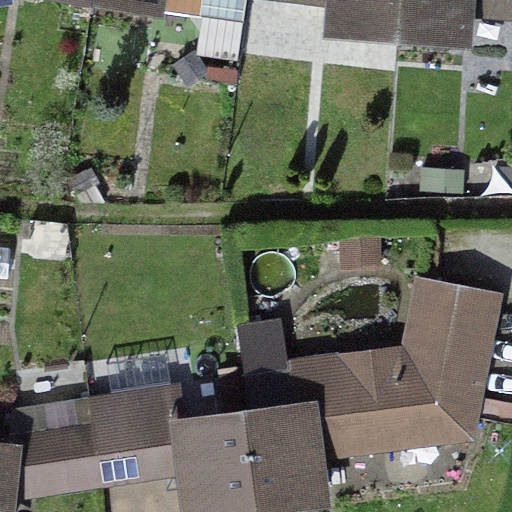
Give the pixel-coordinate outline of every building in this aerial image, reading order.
[(81,0),(88,1),(153,12),(155,0),(81,0)] [(395,38),(461,43),(463,0),(331,0),(329,33),(395,38)] [(488,303),(419,289),(408,348),(477,362),(488,303)] [(167,473),(181,471),(186,511),(241,511),(253,511),(318,502),(312,456),(464,436),(474,383),(442,377),(423,379),(402,382),(392,374),(390,357),(345,363),(348,389),(322,391),(324,408),(249,418),(241,420),(179,428),(175,393),(89,404),(88,401),(62,405),(66,434),(29,439),(24,472),(61,467),(64,489),(99,483),(167,473)] [(0,511),(3,511),(7,482),(9,455),(0,454),(0,511)]
